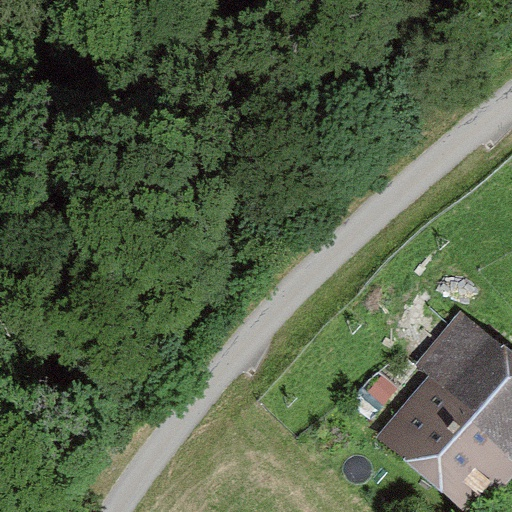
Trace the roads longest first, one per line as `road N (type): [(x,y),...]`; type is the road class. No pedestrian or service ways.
road 1 (unclassified): [(114,511),(301,276),(511,103)]
road 2 (track): [(205,395),(104,468),(12,511)]
